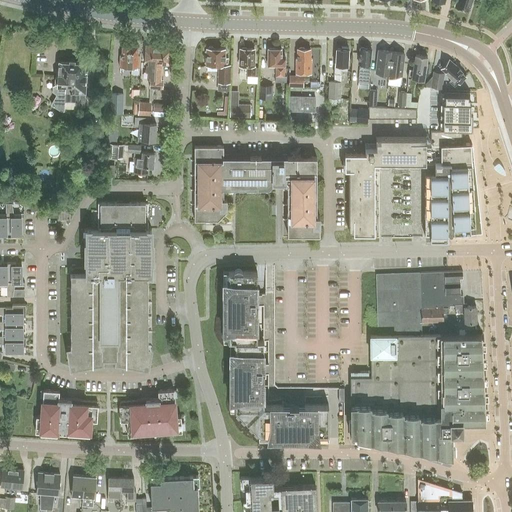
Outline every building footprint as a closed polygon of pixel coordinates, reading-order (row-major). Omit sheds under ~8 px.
[(457,0),(456,6),(467,10),(468,6),(470,6),(471,0),(457,0)] [(132,74),(138,74),(139,55),(137,55),(137,47),(129,46),(128,45),(125,45),(124,46),(122,46),(121,59),(120,59),(120,67),(132,67),(132,74)] [(147,78),(150,78),(155,79),(157,46),(146,46),(145,63),(146,63),(146,71),(147,71),(147,78)] [(155,79),(150,78),(149,88),(162,88),(163,80),(161,80),(161,67),(159,67),(160,64),(167,64),(168,47),(157,46),(155,79)] [(228,65),(229,58),(225,58),(225,53),(227,51),(225,49),(214,48),(212,47),(210,46),(208,48),(206,48),(206,62),(204,61),(204,65),(206,65),(206,66),(218,66),(218,85),(230,86),(230,65),(228,65)] [(334,74),(341,74),(341,71),(347,71),(348,47),(340,47),(340,49),(336,48),(336,59),(334,59),(334,74)] [(364,48),(361,47),(359,49),(358,64),(360,64),(358,82),(369,83),(369,78),(370,69),(371,56),(370,56),(371,49),(364,49),(364,48)] [(247,76),(255,76),(256,66),(254,66),(254,49),(246,49),(245,48),(243,48),(241,49),(240,49),(240,58),(238,59),(238,63),(239,64),(239,66),(247,66),(247,76)] [(275,76),(284,76),(284,56),(281,56),(281,48),(268,48),(267,60),(266,61),(266,64),(268,65),(268,66),(276,66),(275,76)] [(299,48),(296,48),(296,58),(295,58),(295,74),(312,74),(312,58),(311,58),(311,48),(304,48),(303,48),(299,48)] [(388,80),(391,52),(378,50),(376,73),(377,74),(382,77),(386,78),(387,79),(387,80),(388,80)] [(391,52),(388,80),(388,79),(390,79),(394,79),(399,77),(401,76),(404,53),(391,52)] [(415,54),(413,70),(409,69),(408,77),(423,80),(424,72),(428,73),(429,64),(426,64),(427,56),(415,54)] [(461,71),(449,60),(441,69),(452,78),(449,81),(454,86),(458,82),(459,83),(465,76),(460,72),(461,71)] [(68,87),(69,62),(59,62),(58,75),(56,75),(55,84),(57,84),(57,85),(56,85),(53,86),(53,91),(56,93),(56,96),(51,104),(60,110),(64,110),(64,101),(65,87),(68,87)] [(65,87),(64,101),(79,102),(78,107),(84,108),(86,84),(87,75),(84,75),(85,63),(69,62),(68,87),(65,87)] [(441,88),(444,73),(433,72),(431,87),(441,88)] [(304,75),(289,75),(288,87),(303,87),(304,75)] [(329,81),(328,98),(340,98),(341,82),(333,82),(329,81)] [(272,99),(272,86),(259,86),(258,98),(272,99)] [(123,93),(110,92),(109,113),(122,114),(123,93)] [(462,129),(472,129),(472,112),(470,112),(470,103),(469,103),(470,93),(466,93),(440,92),(439,128),(453,128),(462,129)] [(314,111),(315,97),(289,96),(289,111),(314,111)] [(150,115),(151,102),(139,101),(138,115),(150,115)] [(250,103),(229,103),(229,116),(250,117),(250,103)] [(415,109),(369,106),(369,118),(415,117),(415,109)] [(368,109),(358,108),(349,108),(348,122),(367,123),(368,109)] [(135,117),(134,126),(143,127),(142,140),(154,141),(156,124),(149,124),(150,118),(135,117)] [(343,160),(343,169),(349,169),(349,175),(349,232),(353,232),(353,233),(374,233),(374,163),(425,163),(425,238),(447,238),(447,232),(448,232),(448,233),(449,233),(449,234),(450,234),(451,234),(451,233),(452,233),(452,232),(452,231),(456,231),(456,233),(463,232),(463,231),(475,230),(475,225),(475,218),(474,218),(474,210),(474,208),(473,199),(474,199),(474,197),(475,197),(475,189),(473,189),(473,186),(472,178),(473,178),(473,175),(472,175),(472,167),(472,164),(471,165),(471,156),(472,156),(471,154),(474,154),(472,145),(471,146),(471,143),(462,143),(462,134),(462,131),(430,131),(430,139),(375,139),(375,143),(365,143),(365,153),(345,153),(345,160),(343,160)] [(99,150),(100,137),(92,137),(91,150),(99,150)] [(122,157),(122,151),(123,144),(108,143),(107,156),(122,157)] [(140,146),(128,145),(127,151),(133,151),(131,172),(147,173),(147,167),(152,167),(153,152),(140,151),(140,146)] [(218,220),(226,211),(226,199),(223,199),(223,187),(268,187),(274,181),(284,181),(287,184),(287,234),(319,234),(319,216),(316,216),(316,157),(223,157),(223,146),(194,146),(194,220),(218,220)] [(505,174),(505,173),(505,172),(504,170),(503,167),(501,164),(499,162),(498,162),(497,163),(495,164),(493,166),(493,167),(494,168),(497,171),(500,173),(503,174),(504,175),(505,174)] [(71,268),(71,362),(74,362),(75,364),(102,359),(102,357),(116,357),(116,359),(143,364),(144,361),(148,361),(147,274),(151,274),(151,229),(147,229),(147,202),(98,202),(98,229),(84,229),(84,268),(71,268)] [(6,217),(6,234),(6,237),(15,237),(15,234),(21,234),(21,217),(23,217),(23,210),(13,210),(12,203),(6,203),(6,213),(6,217)] [(59,210),(61,218),(71,216),(70,208),(59,210)] [(6,265),(6,283),(7,296),(13,296),(14,286),(14,282),(22,282),(22,265),(16,265),(16,262),(6,262),(6,265)] [(454,304),(460,304),(459,270),(455,270),(375,273),(377,333),(422,332),(422,322),(444,321),(443,313),(449,313),(448,307),(443,308),(443,305),(454,304)] [(328,438),(328,404),(264,404),(263,404),(263,340),(257,340),(257,271),(223,271),(223,341),(229,341),(229,409),(259,438),(328,438)] [(454,304),(455,312),(464,312),(464,322),(476,321),(475,306),(466,306),(466,303),(460,304),(454,304)] [(5,321),(23,321),(23,316),(25,316),(25,304),(12,304),(12,307),(0,306),(0,314),(2,315),(5,315),(5,321)] [(25,321),(23,321),(5,321),(0,321),(0,328),(2,329),(5,329),(5,336),(23,336),(23,331),(25,331),(25,321)] [(485,420),(481,333),(370,335),(371,376),(355,376),(350,376),(350,437),(356,438),(452,456),(451,430),(461,430),(461,420),(485,420)] [(25,336),(23,336),(5,336),(0,335),(0,343),(2,344),(5,344),(5,351),(23,351),(23,345),(25,345),(25,336)] [(59,390),(43,389),(43,390),(40,390),(39,398),(41,398),(40,416),(36,416),(35,431),(40,432),(40,434),(57,435),(57,433),(67,434),(89,436),(91,421),(97,421),(98,405),(97,404),(97,401),(80,400),(80,398),(69,397),(69,398),(59,398),(59,390)] [(177,416),(176,398),(177,398),(177,390),(174,391),(174,389),(158,390),(158,396),(137,398),(137,400),(120,401),(120,404),(119,404),(120,421),(126,420),(127,435),(129,435),(129,438),(137,438),(136,434),(182,431),(182,430),(185,430),(185,422),(181,423),(181,415),(177,416)] [(10,492),(13,469),(2,468),(0,485),(5,486),(5,492),(10,492)] [(13,469),(10,492),(16,493),(17,487),(22,487),(23,470),(13,469)] [(47,509),(50,473),(39,472),(37,493),(41,493),(41,509),(47,509)] [(50,473),(47,509),(53,510),(56,494),(59,495),(61,474),(50,473)] [(83,496),(85,475),(75,474),(73,474),(71,496),(77,497),(77,496),(83,496)] [(95,476),(85,475),(83,496),(88,497),(88,498),(94,498),(96,476),(95,476)] [(198,511),(197,476),(151,478),(152,506),(162,506),(168,511),(198,511)] [(316,511),(315,484),(273,486),(272,476),(244,477),(245,511),(316,511)] [(121,493),(121,477),(108,477),(108,489),(108,501),(113,501),(113,497),(120,497),(121,493)] [(121,477),(121,493),(127,493),(126,501),(135,501),(135,489),(133,489),(134,477),(121,477)] [(462,498),(462,492),(417,477),(417,500),(440,501),(444,501),(451,501),(451,500),(451,498),(462,498)] [(147,506),(147,497),(142,498),(143,511),(157,511),(157,507),(152,507),(151,506),(147,506)] [(367,511),(368,497),(350,498),(351,502),(333,502),(333,511),(367,511)] [(410,511),(471,511),(472,499),(451,500),(451,501),(444,501),(440,501),(417,500),(410,501),(410,511)] [(391,511),(391,500),(378,500),(377,511),(391,511)] [(405,511),(406,500),(391,500),(391,511),(405,511)]
